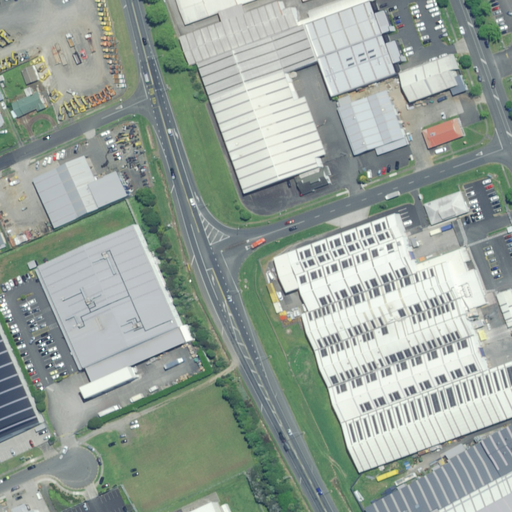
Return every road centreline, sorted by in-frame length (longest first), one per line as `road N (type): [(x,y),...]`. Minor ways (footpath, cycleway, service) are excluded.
road 1 (secondary): [(327,511),(240,343),(208,255)]
road 2 (tertiary): [(511,145),(245,240)]
road 3 (residential): [(156,95),(0,162)]
road 4 (tertiary): [(460,0),(511,142)]
